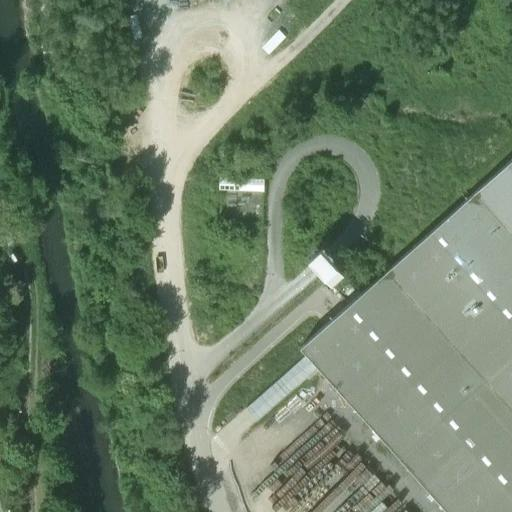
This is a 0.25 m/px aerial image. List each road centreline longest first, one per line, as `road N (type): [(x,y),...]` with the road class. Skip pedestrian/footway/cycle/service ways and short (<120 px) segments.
road 1 (track): [(342,0),(236,92),(173,172),(162,228),(193,400)]
road 2 (unknown): [(164,137),(155,59),(175,23),(216,23),(261,72)]
